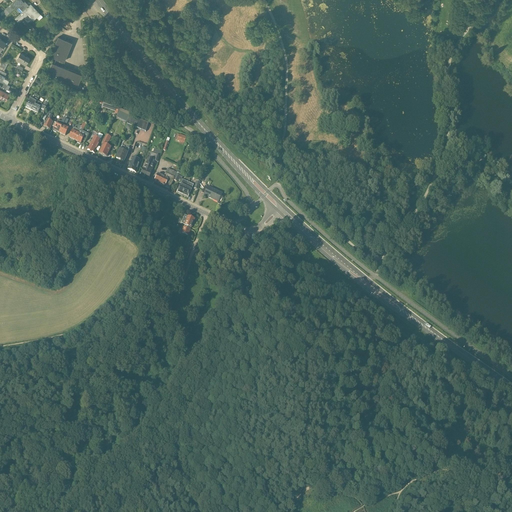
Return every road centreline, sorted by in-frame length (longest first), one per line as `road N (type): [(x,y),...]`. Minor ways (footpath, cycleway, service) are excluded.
road 1 (tertiary): [(280,207),(259,227),(240,230),(9,120)]
road 2 (primary): [(511,388),(344,266),(280,207)]
road 3 (primary): [(280,207),(98,0)]
road 4 (track): [(145,337),(82,401),(0,426)]
